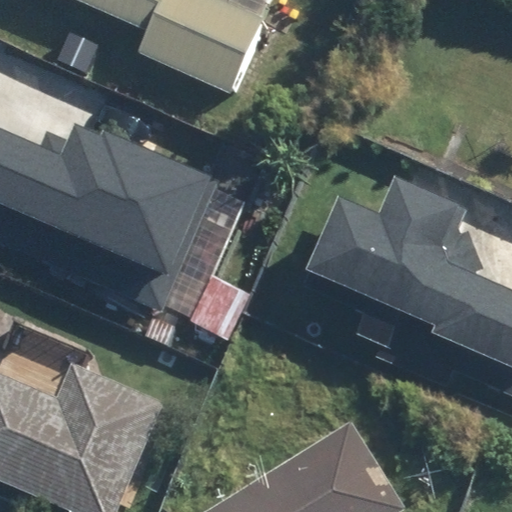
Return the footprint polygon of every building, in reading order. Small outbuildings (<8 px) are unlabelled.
[(74,0),(158,37),(147,62),(240,103),(275,25),(217,0),(74,0)] [(86,132),(80,145),(57,135),(50,152),(0,130),(0,205),(178,285),(224,183),(118,137),(114,145),(86,132)] [(511,294),(460,272),(453,253),(471,212),(407,185),(392,222),(349,204),(318,277),(446,330),(441,340),(511,369),(511,294)] [(78,365),(62,400),(0,373),(0,482),(68,511),(123,511),(170,405),(78,365)] [(410,511),(360,427),(216,511),(410,511)]
